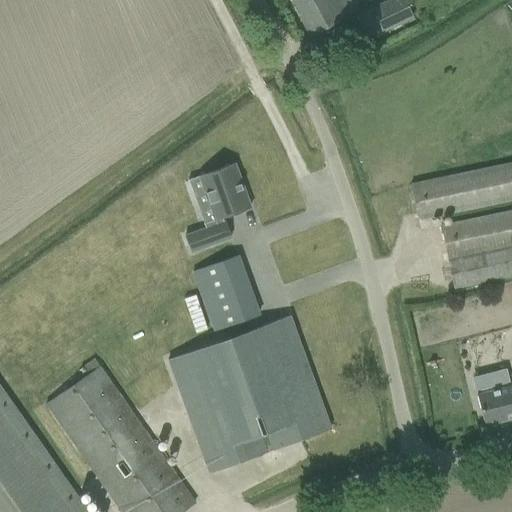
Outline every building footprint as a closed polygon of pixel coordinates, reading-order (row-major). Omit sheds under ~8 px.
[(299,0),(291,5),(309,37),(355,12),(354,10),(358,8),(354,0),(299,0)] [(403,0),(391,0),(354,18),(365,40),(412,17),(403,0)] [(511,162),(429,181),(410,185),(417,220),(511,199),(511,162)] [(198,176),(198,177),(214,220),(203,224),(204,229),(184,237),(189,252),(230,238),(224,222),(223,223),(221,219),(249,209),(233,164),(198,176)] [(444,224),(453,222),(451,217),(461,215),(462,219),(510,208),(509,201),(442,217),(444,224)] [(511,211),(459,223),(440,227),(453,289),(511,276),(511,211)] [(237,255),(191,272),(212,331),(259,314),(237,255)] [(330,430),(288,316),(167,360),(208,474),(330,430)] [(45,406),(120,511),(181,511),(194,503),(182,487),(93,361),(79,371),(84,378),(67,390),(52,401),(45,406)] [(62,382),(46,393),(52,401),(67,390),(62,382)] [(509,386),(495,389),(475,394),(484,426),(511,418),(511,388),(510,389),(509,386)] [(0,511),(86,511),(0,388),(0,511)]
